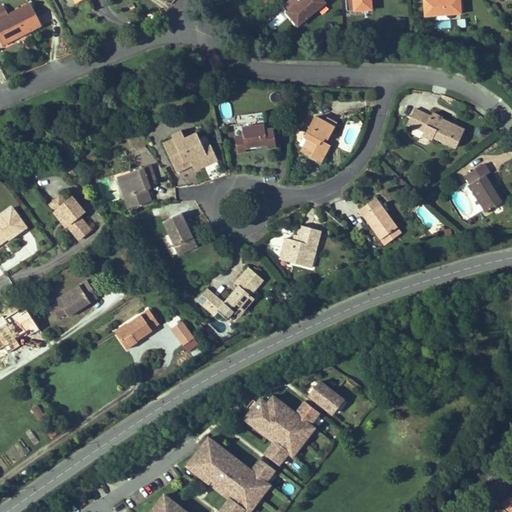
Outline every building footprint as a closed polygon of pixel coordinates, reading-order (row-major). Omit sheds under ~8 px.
[(287,13),(291,10),(301,22),(325,3),(322,0),(301,0),(300,1),(299,0),(289,0),(282,6),(287,13)] [(355,11),(355,6),(371,5),(370,0),(345,0),(347,11),(355,11)] [(456,13),(454,0),(424,0),(426,16),(456,13)] [(0,8),(0,39),(3,45),(21,35),(42,25),(31,4),(9,15),(4,6),(0,8)] [(291,10),(287,13),(298,25),(301,22),(291,10)] [(396,18),(396,28),(405,28),(405,18),(396,18)] [(410,118),(408,123),(417,127),(420,119),(427,123),(424,131),(422,134),(432,139),(433,136),(456,147),(464,130),(442,119),(443,118),(433,113),(431,116),(415,108),(410,118)] [(315,117),(305,135),(309,138),(301,152),(320,162),(324,154),(329,145),(326,143),(323,142),(325,138),(328,140),(336,124),(326,119),(324,122),(315,117)] [(266,120),(244,122),(244,130),(245,135),(235,136),(236,148),(245,147),(245,145),(257,143),(266,143),(266,146),(276,145),(274,124),(266,125),(266,120)] [(195,171),(218,161),(211,145),(204,149),(199,138),(197,132),(185,138),(183,134),(173,138),(164,142),(177,173),(187,168),(185,163),(191,161),(193,165),(195,171)] [(204,149),(211,145),(206,135),(199,138),(204,149)] [(125,196),(128,208),(150,202),(147,190),(145,185),(148,184),(148,182),(155,180),(150,164),(143,167),(143,169),(123,175),(122,179),(128,196),(125,196)] [(471,184),(470,185),(487,212),(501,202),(485,176),(489,173),(487,169),(484,164),(466,175),(471,184)] [(118,176),(125,196),(128,196),(122,179),(123,175),(118,176)] [(80,216),(85,212),(73,196),(67,201),(61,195),(50,204),(55,211),(53,212),(62,222),(65,219),(69,224),(67,226),(74,234),(87,224),(80,216)] [(359,210),(381,239),(397,227),(376,198),(369,203),(359,210)] [(0,241),(7,237),(9,240),(27,227),(13,207),(0,216),(0,241)] [(182,213),(163,221),(179,255),(197,247),(189,228),(182,213)] [(79,240),(91,229),(87,224),(74,234),(79,240)] [(306,258),(313,259),(321,230),(302,226),(298,241),(286,238),(282,252),(290,254),(288,261),(304,265),(306,258)] [(401,233),(397,227),(381,239),(385,245),(401,233)] [(0,241),(0,245),(9,240),(7,237),(0,241)] [(232,293),(224,302),(207,288),(197,301),(209,311),(212,307),(218,311),(227,319),(233,312),(235,314),(240,308),(244,311),(254,299),(250,296),(263,280),(248,267),(235,283),(239,286),(236,288),(239,291),(235,295),(232,293)] [(82,308),(98,297),(87,280),(57,299),(59,302),(66,313),(68,317),(79,310),(77,308),(80,306),(82,308)] [(59,318),(66,313),(59,302),(52,307),(59,318)] [(212,307),(209,311),(214,315),(218,311),(212,307)] [(240,308),(235,314),(239,317),(244,311),(240,308)] [(137,341),(153,330),(152,329),(159,324),(149,309),(126,325),(125,324),(115,331),(127,349),(138,342),(137,341)] [(189,330),(182,321),(171,329),(178,338),(189,330)] [(183,346),(194,338),(189,330),(178,338),(183,346)] [(343,399),(320,381),(309,395),(332,413),(343,399)] [(315,427),(310,424),(319,413),(305,402),(296,413),(273,396),(268,403),(261,398),(245,419),(257,428),(260,424),(265,428),(262,432),(274,442),(266,453),(280,464),(288,452),(293,456),(315,427)] [(39,405),(31,409),(37,420),(44,417),(39,405)] [(265,428),(260,424),(257,428),(262,432),(265,428)] [(266,482),(274,470),(260,460),(252,471),(233,457),(230,461),(217,450),(220,446),(209,438),(191,461),(197,466),(194,471),(230,499),(221,510),(223,511),(242,511),(244,510),(246,511),(249,511),(270,485),(266,482)] [(233,457),(220,446),(217,450),(230,461),(233,457)] [(197,466),(191,461),(187,466),(194,471),(197,466)] [(507,511),(511,511),(511,493),(510,496),(501,507),(507,511)] [(178,511),(172,507),(175,503),(164,495),(150,511),(178,511)] [(186,511),(175,503),(172,507),(178,511),(186,511)]
